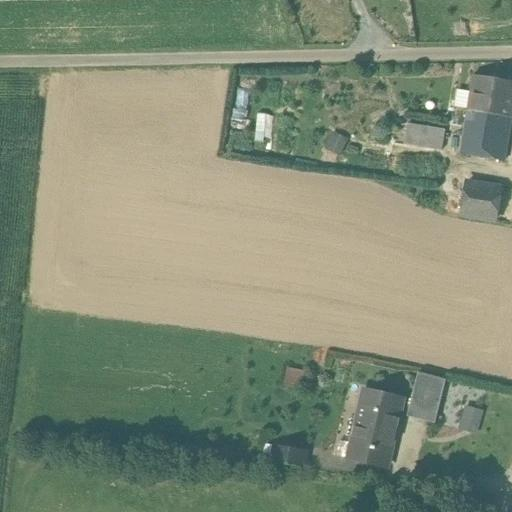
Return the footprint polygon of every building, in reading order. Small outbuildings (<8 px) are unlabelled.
[(511,114),(511,81),(473,76),(471,91),(468,108),(467,111),(511,118),(511,114)] [(455,106),(468,108),(471,91),(458,89),(455,106)] [(511,118),(467,111),(461,154),(504,161),(511,118)] [(257,113),(256,138),(273,138),(273,114),(257,113)] [(445,131),(407,125),(404,145),(442,151),(445,131)] [(324,150),(339,158),(349,141),(334,133),(324,150)] [(500,189),(467,183),(466,185),(462,212),(461,215),(495,221),(500,189)] [(454,211),(462,212),(466,185),(459,184),(454,211)] [(447,381),(418,373),(407,416),(435,424),(447,381)] [(403,399),(364,391),(348,459),(387,468),(403,399)] [(483,412),(465,407),(459,430),(476,435),(483,412)] [(307,451),(274,446),(272,462),(304,468),(307,451)]
